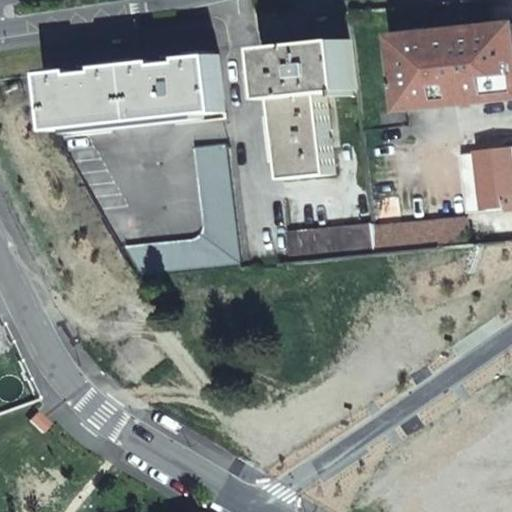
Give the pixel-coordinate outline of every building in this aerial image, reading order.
[(511,28),(402,41),(410,113),(511,100),(511,28)] [(361,95),(354,43),(278,52),(292,182),(337,177),(329,99),(361,95)] [(60,132),(61,135),(228,115),(221,58),(194,61),(194,65),(168,68),(167,64),(111,71),(111,75),(86,77),(85,72),(55,76),(60,132)] [(244,267),(230,146),(196,150),(205,226),(204,232),(202,237),(197,240),(192,242),(128,251),(145,279),(244,267)] [(408,255),(474,248),(471,220),(377,230),(380,258),(408,255)] [(291,236),(294,266),(380,258),(377,230),(376,227),(291,236)] [(51,426),(37,414),(29,422),(43,435),(51,426)]
